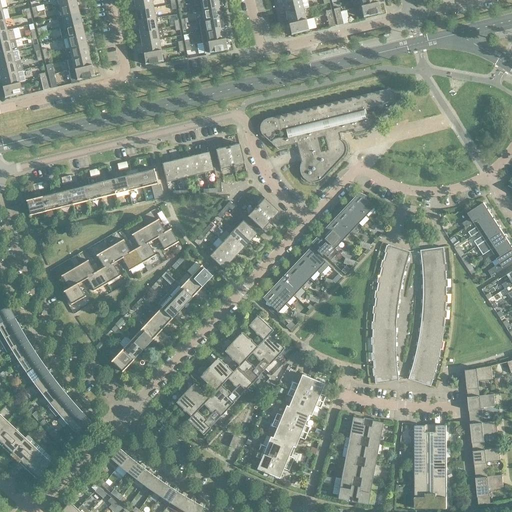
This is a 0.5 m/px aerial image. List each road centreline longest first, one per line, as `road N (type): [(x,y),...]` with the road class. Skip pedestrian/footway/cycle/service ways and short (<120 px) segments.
road 1 (residential): [(307,220),(262,168),(244,120),(232,115),(0,173)]
road 2 (residential): [(472,511),(462,406),(399,406),(338,394),(305,511)]
road 3 (residential): [(127,412),(307,220)]
road 4 (residential): [(127,412),(53,322),(18,251),(0,189)]
road 5 (residential): [(0,109),(122,77),(107,0)]
road 6 (residential): [(411,14),(276,48),(258,38),(248,0)]
road 7 (residential): [(294,511),(190,462),(127,412)]
road 8 (residential): [(489,175),(436,193),(406,190),(358,168)]
road 9 (residential): [(30,510),(127,412)]
